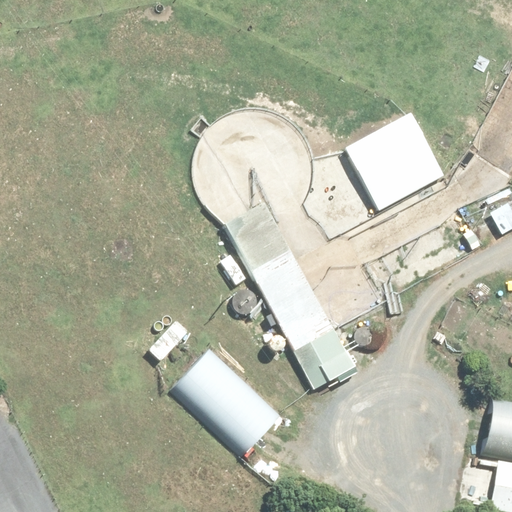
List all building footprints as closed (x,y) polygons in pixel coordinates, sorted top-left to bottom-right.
[(421,138),(356,171),(378,214),(443,181),(421,138)] [(511,202),(489,215),(502,238),(511,232),(511,202)] [(271,359),(290,349),(311,390),(352,368),(264,204),(224,225),(269,310),(255,317),(262,331),(257,334),(271,359)] [(174,323),(148,353),(161,364),(187,334),(174,323)] [(208,350),(172,390),(243,455),(280,416),(208,350)] [(511,404),(490,402),(483,456),(511,459),(511,404)] [(511,511),(511,463),(501,462),(494,510),(511,511)]
